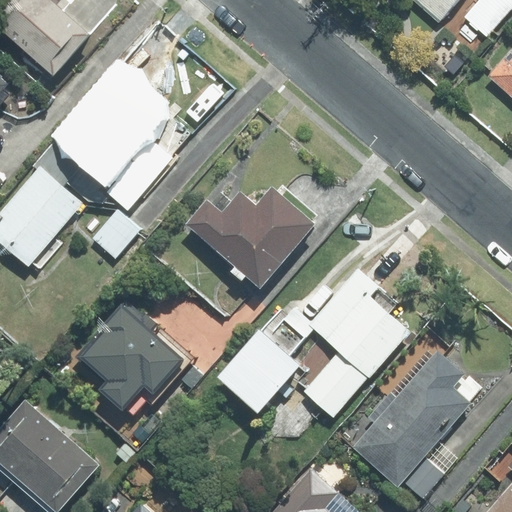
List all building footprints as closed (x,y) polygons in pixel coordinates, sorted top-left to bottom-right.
[(97,37),(59,0),(9,0),(0,10),(0,16),(59,75),(97,37)] [(511,0),(419,0),(442,20),(456,4),(492,36),(511,13),(511,0)] [(511,44),(490,72),(511,89),(511,44)] [(0,99),(16,79),(0,66),(0,99)] [(39,161),(43,165),(0,213),(0,235),(34,266),(92,200),(102,208),(116,192),(134,208),(180,156),(145,125),(156,113),(128,88),(82,140),(68,128),(39,161)] [(215,197),(195,220),(267,285),(324,221),(282,183),(265,202),(249,189),(230,210),(215,197)] [(145,226),(122,206),(95,237),(117,257),(145,226)] [(293,311),(285,304),(224,372),(265,409),(296,375),(339,413),(417,327),(378,292),(384,286),(362,267),(316,318),(299,304),(293,311)] [(195,354),(133,295),(77,354),(133,407),(156,383),(162,389),(195,354)] [(434,347),(360,427),(368,434),(359,444),(403,484),(485,395),(434,347)] [(0,379),(11,366),(0,357),(0,379)] [(60,511),(105,459),(32,397),(0,434),(0,461),(58,511),(60,511)] [(461,479),(440,461),(415,488),(436,507),(461,479)] [(314,463),(272,511),(364,511),(367,509),(314,463)] [(511,511),(511,488),(492,511),(484,511),(474,503),(466,511),(511,511)] [(209,511),(206,509),(204,511),(165,511),(150,499),(139,511),(209,511)]
